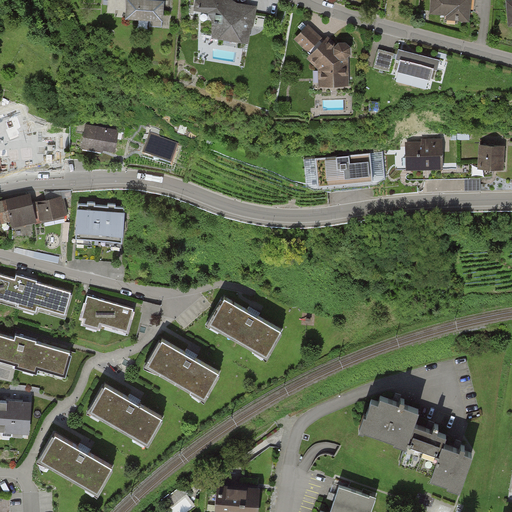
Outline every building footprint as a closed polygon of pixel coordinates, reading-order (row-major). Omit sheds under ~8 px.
[(163,20),(164,0),(108,0),(107,11),(118,12),(119,5),(126,5),(125,17),(163,20)] [(246,44),(254,6),(223,0),(206,0),(197,1),(198,14),(209,14),(211,37),(246,44)] [(469,21),(469,0),(432,0),(432,14),(446,15),(446,20),(469,21)] [(318,70),(318,86),(348,86),(348,49),(337,49),(309,23),(293,40),(310,56),(306,59),(318,70)] [(429,91),(438,61),(398,50),(393,69),(399,71),(396,82),(429,91)] [(50,123),(26,114),(28,107),(11,101),(0,133),(42,147),(50,123)] [(82,147),(113,152),(117,131),(85,126),(82,147)] [(142,158),(170,166),(176,145),(148,137),(142,158)] [(407,170),(442,169),(441,142),(407,142),(407,170)] [(502,169),(504,147),(480,145),(479,168),(502,169)] [(370,152),(343,154),(347,191),(374,188),(370,152)] [(343,154),(315,157),(318,186),(332,184),(333,192),(347,191),(343,154)] [(13,226),(35,220),(31,203),(29,195),(7,201),(10,217),(13,226)] [(64,214),(61,197),(31,203),(35,220),(64,214)] [(0,219),(10,217),(7,201),(0,202),(0,219)] [(123,242),(125,206),(116,206),(116,204),(108,203),(108,205),(95,204),(96,202),(88,201),(87,204),(78,203),(74,255),(119,259),(120,241),(123,242)] [(15,282),(0,277),(0,298),(20,304),(19,308),(35,313),(36,309),(63,316),(68,297),(34,287),(35,283),(16,278),(15,282)] [(102,325),(130,332),(137,302),(89,291),(80,325),(101,330),(102,325)] [(264,354),(278,329),(223,297),(209,322),(264,354)] [(160,313),(161,303),(144,301),(143,312),(160,313)] [(15,341),(0,337),(0,358),(19,364),(18,368),(34,373),(36,369),(62,376),(68,356),(34,347),(35,343),(16,338),(15,341)] [(202,398),(216,374),(161,342),(147,366),(202,398)] [(144,443),(159,419),(104,387),(90,411),(144,443)] [(372,397),(361,427),(407,443),(414,422),(419,408),(381,394),(379,400),(372,397)] [(0,429),(29,432),(31,402),(0,400),(0,429)] [(444,442),(447,434),(414,422),(407,443),(401,460),(434,471),(444,442)] [(94,493),(108,469),(53,437),(39,461),(94,493)] [(432,477),(462,487),(474,452),(444,442),(434,471),(432,477)] [(215,511),(256,511),(258,486),(218,483),(215,511)] [(370,511),(376,496),(340,483),(329,511),(327,511),(322,510),(321,511),(370,511)] [(176,511),(181,511),(191,506),(180,488),(166,497),(176,511)]
